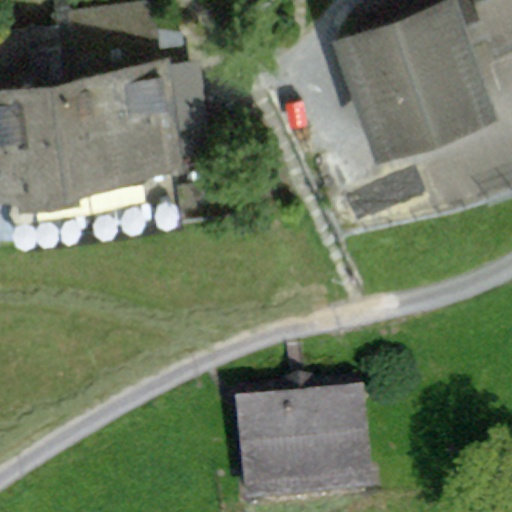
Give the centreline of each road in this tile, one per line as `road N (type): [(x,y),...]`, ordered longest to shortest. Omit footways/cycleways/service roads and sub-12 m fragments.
road 1 (residential): [(0,473),(105,408),(227,348),(442,294),(511,263)]
road 2 (track): [(0,291),(77,297),(227,348)]
